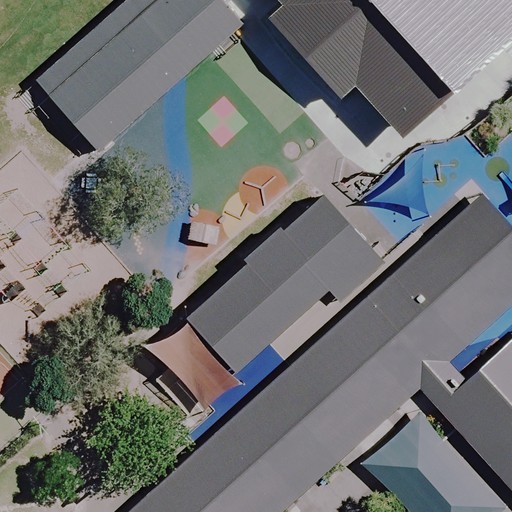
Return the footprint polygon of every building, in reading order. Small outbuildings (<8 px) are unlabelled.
[(511,0),(318,0),(307,10),(380,92),(407,68),(436,100),(511,35),(511,0)] [(0,330),(83,253),(23,189),(0,210),(0,330)] [(281,511),(511,308),(511,214),(489,189),(126,511),(281,511)] [(383,265),(321,193),(234,265),(238,271),(178,327),(229,381),(323,296),(336,308),(383,265)] [(511,340),(431,411),(511,500),(511,340)] [(495,511),(413,421),(361,468),(401,511),(495,511)]
